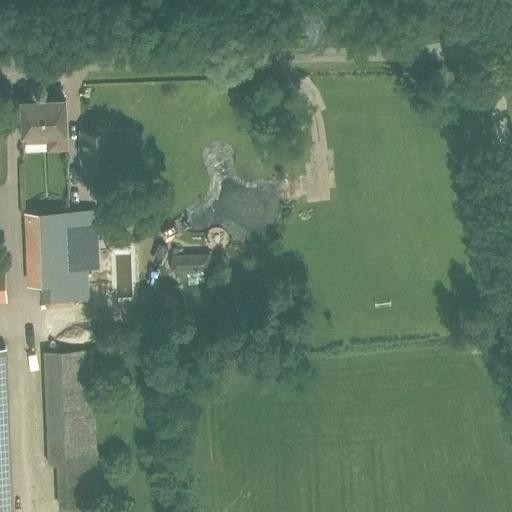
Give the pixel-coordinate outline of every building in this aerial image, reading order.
[(48,149),(68,148),(66,97),(22,99),(23,134),(48,133),(48,149)] [(127,129),(112,129),(112,122),(110,123),(110,120),(96,120),(96,123),(94,123),(94,129),(82,130),(84,177),(99,176),(99,164),(114,163),(113,149),(130,149),(134,146),(135,145),(138,139),(138,138),(135,132),(133,130),(127,129)] [(98,208),(72,209),(74,233),(71,233),(74,297),(91,296),(88,245),(100,244),(98,208)] [(72,209),(27,211),(30,283),(43,282),(44,299),(74,297),(71,233),(74,233),(72,209)] [(210,252),(170,254),(171,272),(212,269),(210,252)] [(0,510),(11,510),(7,346),(0,346),(0,510)] [(93,347),(43,349),(40,349),(46,462),(57,462),(59,507),(100,506),(93,347)]
